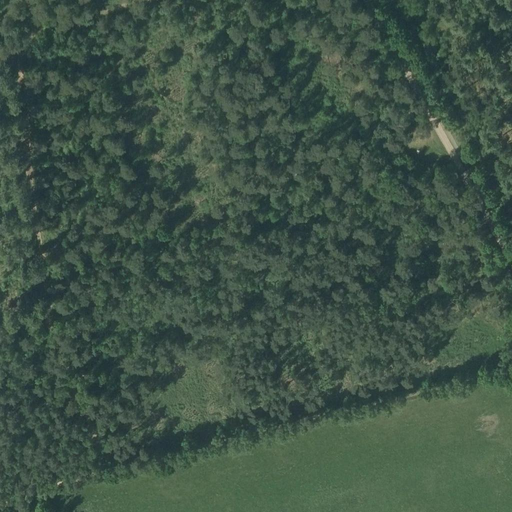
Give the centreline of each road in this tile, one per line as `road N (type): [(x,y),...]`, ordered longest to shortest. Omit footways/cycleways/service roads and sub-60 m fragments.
road 1 (track): [(0,503),(214,439),(495,372),(511,361)]
road 2 (track): [(100,473),(47,310),(16,55)]
road 3 (track): [(511,263),(363,0)]
road 4 (track): [(0,62),(14,58),(34,23),(131,0)]
